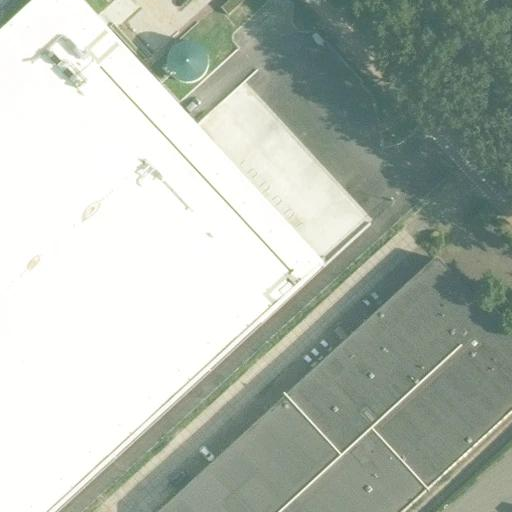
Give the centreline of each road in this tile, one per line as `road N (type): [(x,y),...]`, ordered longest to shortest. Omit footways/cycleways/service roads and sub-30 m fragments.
road 1 (unknown): [(449,158),(82,511)]
road 2 (tertiary): [(330,0),(511,197)]
